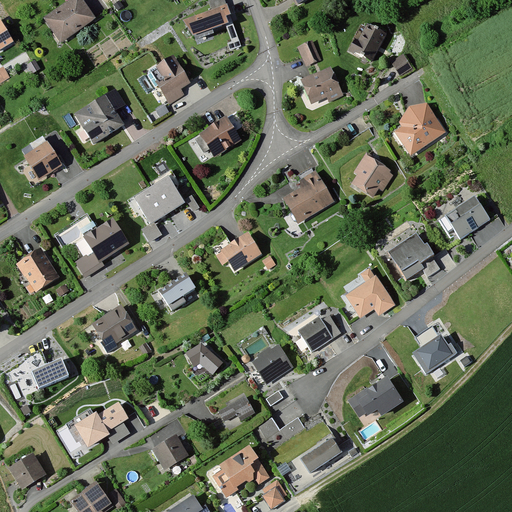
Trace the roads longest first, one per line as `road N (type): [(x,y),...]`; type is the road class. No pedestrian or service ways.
road 1 (residential): [(0,355),(219,211),(276,154)]
road 2 (residential): [(269,59),(0,232)]
road 3 (track): [(284,511),(402,433),(511,325)]
road 4 (residential): [(511,228),(299,396)]
road 5 (residential): [(23,511),(234,377)]
road 6 (residential): [(276,154),(420,70)]
